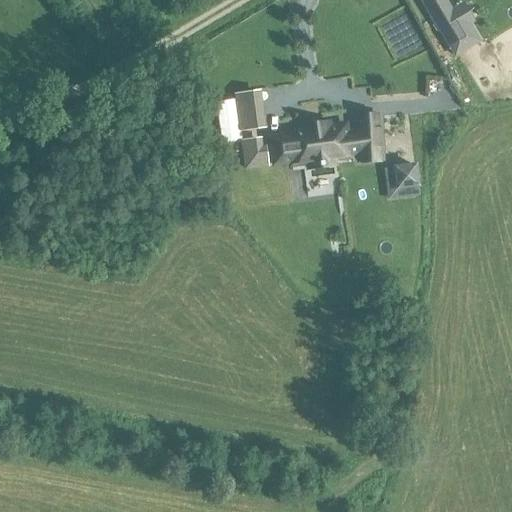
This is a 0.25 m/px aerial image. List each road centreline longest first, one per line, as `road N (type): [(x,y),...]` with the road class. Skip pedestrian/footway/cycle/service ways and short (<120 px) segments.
road 1 (track): [(0,121),(70,98),(476,104),(511,94)]
road 2 (track): [(70,98),(236,0)]
